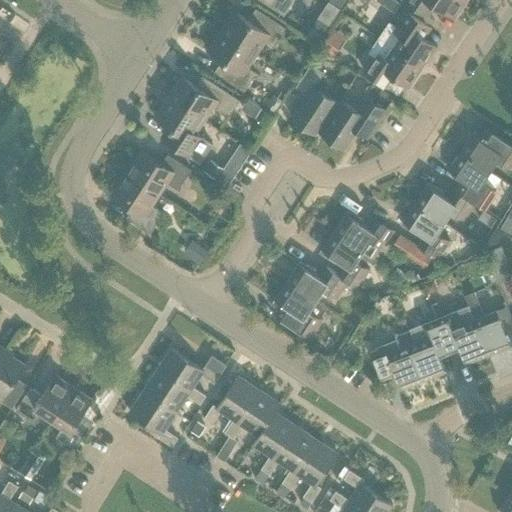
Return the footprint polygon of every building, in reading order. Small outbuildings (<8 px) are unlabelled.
[(261,0),(284,15),(293,0),(261,0)] [(455,18),(466,0),(403,0),(427,16),(434,4),(455,18)] [(233,10),(220,30),(254,52),(262,39),(273,46),(285,27),(256,8),(248,20),(233,10)] [(379,36),(393,46),(422,66),(436,46),(418,34),(425,23),(405,10),(395,24),(389,20),(379,36)] [(245,65),(254,52),(220,30),(207,50),(222,59),(214,72),(244,91),(256,72),(245,65)] [(408,86),(422,66),(393,46),(385,57),(377,52),(364,71),(384,85),(391,74),(408,86)] [(318,130),(338,102),(315,86),(324,72),(311,63),(295,87),(306,94),(290,117),(315,133),(318,130)] [(180,76),(167,96),(204,120),(213,107),(221,112),(222,110),(230,115),(240,100),(202,75),(195,86),(180,76)] [(204,138),(196,132),(204,120),(167,96),(155,116),(170,125),(163,136),(201,160),(212,144),(204,138)] [(339,102),(338,102),(318,130),(344,148),(359,125),(370,133),(386,109),(373,100),(363,114),(341,99),(339,102)] [(461,152),(490,171),(497,161),(509,169),(511,164),(511,144),(501,137),(494,147),(488,143),(490,140),(481,135),(480,137),(473,133),(461,152)] [(141,151),(127,172),(159,193),(166,181),(178,189),(191,169),(167,154),(161,164),(141,151)] [(476,202),(484,208),(496,189),(484,181),(490,171),(461,152),(449,170),(455,174),(453,177),(462,182),(463,180),(469,184),(463,193),(476,202)] [(225,169),(210,159),(203,170),(218,180),(225,169)] [(151,205),(159,193),(127,172),(113,194),(133,207),(126,217),(150,232),(163,212),(151,205)] [(415,203),(444,222),(451,212),(464,220),(476,202),(463,194),(463,193),(455,188),(448,198),(442,194),(444,191),(436,186),(434,189),(428,184),(415,203)] [(424,235),(417,245),(438,259),(450,240),(438,232),(444,222),(415,203),(403,221),(410,225),(408,228),(416,234),(418,231),(424,235)] [(511,230),(511,213),(509,212),(499,228),(510,235),(511,230)] [(353,217),(347,213),(335,231),(364,250),(375,257),(381,247),(383,248),(395,230),(374,216),(367,226),(361,222),(363,220),(355,214),(353,217)] [(347,280),(357,287),(369,269),(357,260),(364,250),(335,231),(322,250),(329,254),(327,257),(335,262),(337,259),(343,263),(336,273),(347,280)] [(194,243),(189,240),(182,251),(200,262),(208,249),(196,240),(194,243)] [(511,274),(501,246),(485,252),(497,283),(511,276),(511,274)] [(347,280),(336,273),(327,266),(320,276),(314,272),(316,270),(307,264),(306,267),(299,263),(287,281),(316,300),(323,290),(336,298),(347,280)] [(316,300),(287,281),(275,300),(281,304),(280,306),(288,312),(290,309),(296,313),(289,323),(310,337),(322,319),(320,317),(327,307),(316,300)] [(469,305),(469,306),(488,353),(495,350),(496,351),(510,345),(497,310),(484,315),(474,291),(465,295),(469,305)] [(469,305),(436,318),(448,347),(458,343),(466,363),(481,357),(480,356),(488,353),(469,305)] [(409,329),(404,331),(423,378),(430,375),(430,376),(445,371),(438,351),(448,347),(436,318),(409,328),(409,329)] [(423,378),(404,331),(394,335),(396,339),(381,344),(382,347),(371,351),(380,374),(393,368),(401,388),(416,382),(415,381),(423,378)] [(203,369),(171,348),(157,369),(190,390),(193,386),(201,374),(214,382),(220,374),(205,364),(203,369)] [(4,351),(0,357),(0,395),(3,397),(1,400),(12,407),(26,385),(16,378),(25,364),(4,351)] [(190,390),(157,369),(143,390),(176,411),(187,395),(200,403),(206,395),(193,386),(190,390)] [(42,412),(52,418),(73,386),(55,374),(42,394),(30,387),(16,410),(35,423),(42,412)] [(259,389),(238,375),(217,407),(213,404),(204,418),(212,424),(221,410),(233,419),(238,422),(259,389)] [(92,398),(73,386),(52,418),(63,425),(56,436),(76,449),(90,426),(78,418),(92,398)] [(281,403),(259,389),(238,422),(233,419),(224,432),(233,438),(242,424),(258,435),(259,436),(275,412),(281,403)] [(176,411),(143,390),(129,411),(161,432),(158,436),(172,446),(178,437),(165,428),(176,411)] [(296,425),(275,412),(259,436),(258,435),(253,443),(270,455),(261,468),(270,474),(279,460),(274,458),(296,425)] [(317,439),(296,425),(274,458),(279,460),(291,468),(282,482),(291,487),(300,474),(295,471),(317,439)] [(216,456),(226,462),(239,443),(229,436),(216,456)] [(338,453),(317,439),(295,471),(300,474),(312,482),(303,496),(312,501),(321,487),(317,484),(338,453)] [(364,479),(350,469),(344,478),(357,487),(349,499),(346,504),(359,511),(387,511),(393,504),(361,483),(364,479)] [(0,504),(13,483),(9,480),(0,493),(0,504)] [(0,504),(0,511),(24,511),(26,510),(9,499),(18,485),(13,483),(0,504)] [(33,495),(38,488),(29,483),(25,490),(33,495)] [(35,497),(44,502),(49,494),(40,489),(35,497)] [(349,499),(336,490),(330,499),(343,508),(340,511),(359,511),(346,504),(349,499)] [(511,511),(511,495),(509,501),(508,501),(501,511),(511,511)]
